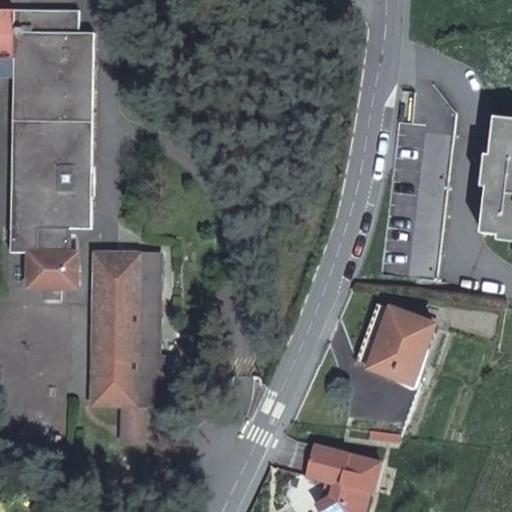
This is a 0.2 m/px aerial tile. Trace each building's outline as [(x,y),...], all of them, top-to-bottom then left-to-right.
[(17,112),(96,115),(98,36),(82,35),(83,13),(8,11),(0,10),(0,60),(1,61),(18,61),(17,82),(17,112)] [(96,131),(96,115),(17,112),(16,128),(15,187),(14,254),(32,254),(40,254),(41,228),(72,230),(94,230),(96,131)] [(511,119),(500,118),(483,234),(511,238),(511,119)] [(458,137),(428,132),(419,199),(408,279),(438,284),(447,217),(458,137)] [(32,254),(31,288),(48,289),(63,289),(79,290),(80,255),(71,254),(72,230),(41,228),(40,254),(32,254)] [(162,256),(143,256),(96,255),(94,330),(93,407),(122,408),(121,445),(146,445),(147,409),(167,409),(168,357),(161,356),(162,256)] [(63,300),(63,289),(48,289),(47,299),(63,300)] [(372,368),(397,310),(383,304),(358,362),(372,368)] [(438,327),(397,310),(372,368),(412,385),(438,327)] [(400,438),(374,434),(373,441),(391,444),(405,445),(406,438),(400,438)] [(311,479),(318,449),(303,444),(295,475),(311,479)] [(378,496),(386,465),(318,449),(311,479),(330,484),(329,490),(338,492),(336,498),(326,505),(320,508),(322,511),(370,511),(374,496),(378,496)] [(329,490),(326,505),(336,498),(338,492),(329,490)]
